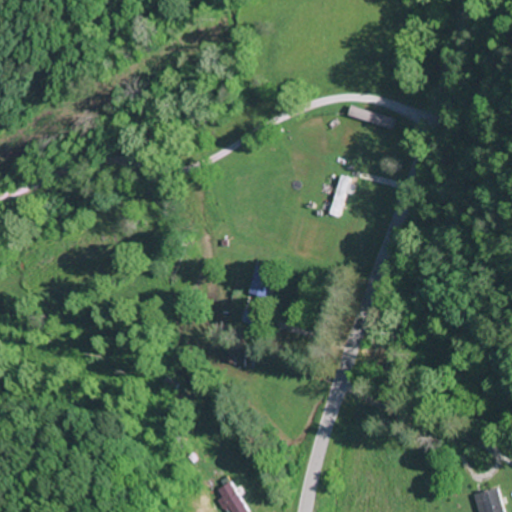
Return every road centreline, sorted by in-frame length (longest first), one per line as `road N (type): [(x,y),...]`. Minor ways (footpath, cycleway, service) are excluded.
road 1 (secondary): [(472,0),(336,401),(308,511)]
road 2 (residential): [(430,124),(348,99),(284,118),(187,169),(104,164),(0,200)]
